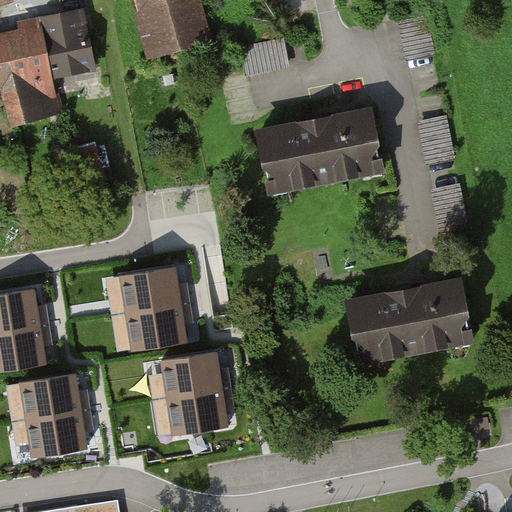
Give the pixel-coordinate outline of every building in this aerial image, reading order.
[(16,0),(0,0),(0,8),(17,3),(16,0)] [(205,0),(137,0),(154,60),(218,43),(205,0)] [(428,8),(400,14),(409,55),(437,48),(428,8)] [(27,31),(0,36),(0,49),(16,123),(65,112),(62,97),(108,87),(91,10),(26,24),(27,31)] [(381,106),(263,130),(276,196),(395,172),(381,106)] [(450,116),(421,122),(431,167),(460,160),(450,116)] [(104,144),(63,149),(68,191),(110,185),(104,144)] [(466,185),(438,188),(441,229),(470,226),(466,185)] [(177,273),(126,280),(136,350),(187,342),(177,273)] [(471,275),(353,300),(367,367),(485,342),(471,275)] [(35,293),(0,298),(0,369),(46,363),(35,293)] [(215,352),(165,360),(175,430),(226,422),(215,352)] [(75,376),(24,384),(34,454),(85,446),(75,376)] [(120,511),(118,499),(37,511),(120,511)]
